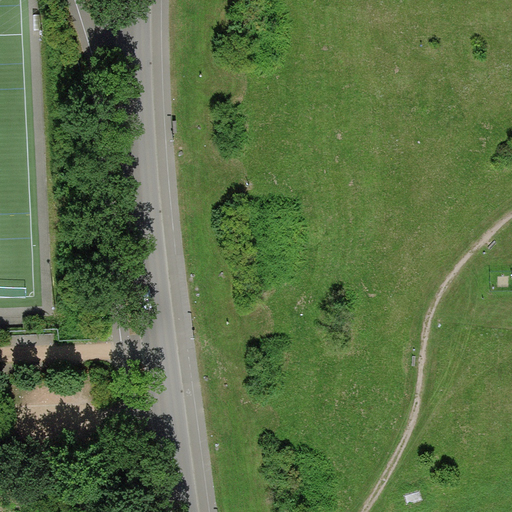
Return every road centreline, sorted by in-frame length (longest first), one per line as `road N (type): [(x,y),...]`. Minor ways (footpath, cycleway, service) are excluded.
road 1 (tertiary): [(186,511),(152,233),(151,0)]
road 2 (track): [(511,202),(456,254),(420,324),(411,407),(353,511)]
